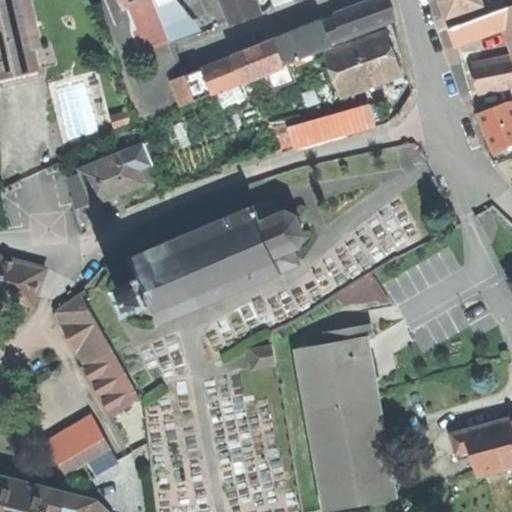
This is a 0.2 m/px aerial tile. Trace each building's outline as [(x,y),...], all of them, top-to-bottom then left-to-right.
[(17,72),(38,67),(30,31),(37,29),(30,0),(0,0),(0,75),(0,76),(17,72)] [(172,0),(160,5),(173,41),(205,27),(181,0),(172,0)] [(223,0),(233,23),(248,17),(264,11),(259,0),(223,0)] [(381,0),(363,7),(340,15),(349,37),(397,18),(393,0),(381,0)] [(444,0),(449,15),(486,2),(485,0),(444,0)] [(459,43),(510,23),(504,7),(452,27),(459,43)] [(340,15),(327,20),(335,42),(349,37),(340,15)] [(301,30),(279,39),(289,63),(336,45),(335,42),(327,20),(301,30)] [(333,51),(348,92),(404,71),(397,51),(389,30),(333,51)] [(257,47),(236,55),(246,80),(289,63),(279,39),(257,47)] [(188,74),(197,99),(246,80),(236,55),(213,64),(188,74)] [(511,84),(511,55),(475,63),(478,79),(480,90),(511,84)] [(184,104),(197,99),(188,74),(174,79),(184,104)] [(490,130),(497,147),(511,141),(511,98),(482,110),(490,130)] [(112,112),(115,124),(132,120),(129,108),(112,112)] [(293,130),(298,147),(377,126),(372,108),(293,130)] [(97,201),(98,202),(123,192),(152,180),(147,166),(142,169),(134,149),(84,169),(86,173),(97,201)] [(78,208),(97,201),(86,173),(70,178),(78,208)] [(281,213),(274,198),(141,255),(139,254),(134,256),(136,261),(137,261),(143,275),(118,286),(129,313),(155,303),(160,316),(160,318),(162,322),(168,320),(169,318),(301,262),(296,248),(304,244),(308,235),(299,214),(288,210),(281,213)] [(400,255),(415,285),(465,261),(450,230),(400,255)] [(0,296),(35,305),(47,269),(0,257),(0,296)] [(376,275),(391,301),(413,287),(398,262),(376,275)] [(55,309),(85,361),(110,346),(82,296),(55,309)] [(326,330),(328,342),(369,335),(374,334),(372,322),(326,330)] [(327,509),(398,496),(369,335),(328,342),(298,348),(327,509)] [(255,367),(278,363),(274,342),(251,346),(255,367)] [(79,364),(108,416),(140,397),(110,346),(85,361),(79,364)] [(47,440),(59,461),(103,434),(90,414),(47,440)] [(511,415),(509,416),(509,418),(493,422),(469,428),(469,430),(456,433),(460,451),(473,447),(481,475),(511,466),(511,415)] [(109,445),(103,434),(59,461),(66,471),(109,445)] [(56,488),(3,476),(0,487),(0,511),(107,511),(97,499),(71,493),(65,483),(56,488)]
